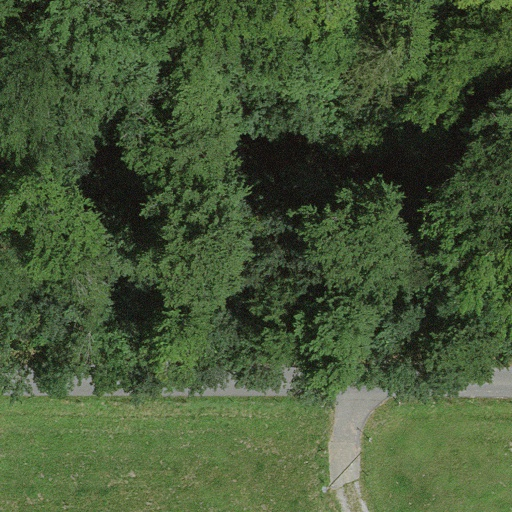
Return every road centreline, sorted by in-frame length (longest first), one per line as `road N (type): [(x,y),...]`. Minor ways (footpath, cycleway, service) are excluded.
road 1 (unclassified): [(0,381),(362,381),(511,390)]
road 2 (track): [(362,381),(341,480),(367,511)]
